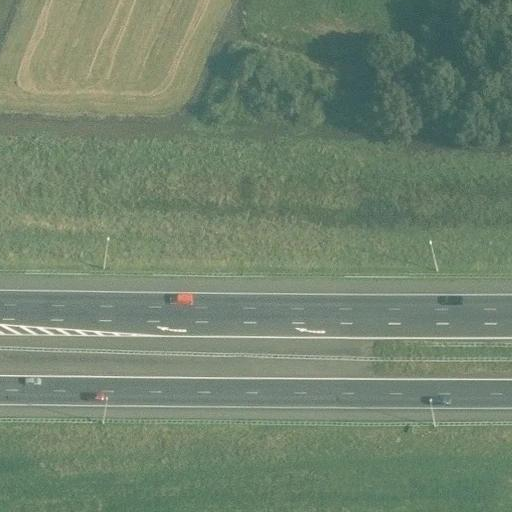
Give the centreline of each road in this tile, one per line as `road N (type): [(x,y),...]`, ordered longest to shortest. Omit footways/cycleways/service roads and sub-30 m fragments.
road 1 (motorway): [(511,317),(0,306)]
road 2 (motorway): [(0,390),(511,394)]
